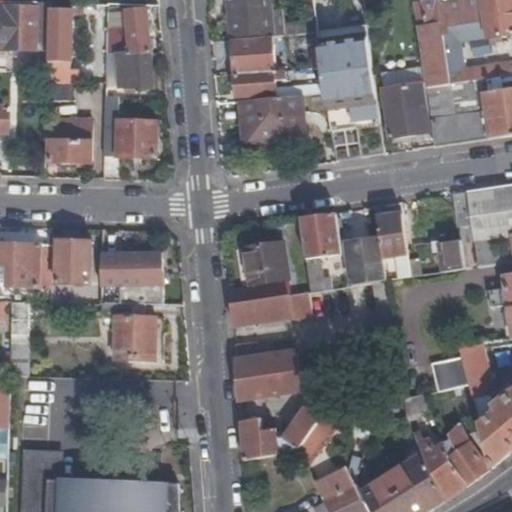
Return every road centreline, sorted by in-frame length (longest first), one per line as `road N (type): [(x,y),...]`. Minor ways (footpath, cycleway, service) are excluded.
road 1 (residential): [(202,206),(511,164)]
road 2 (residential): [(226,511),(202,206)]
road 3 (residential): [(202,206),(191,0)]
road 4 (residential): [(0,203),(202,206)]
